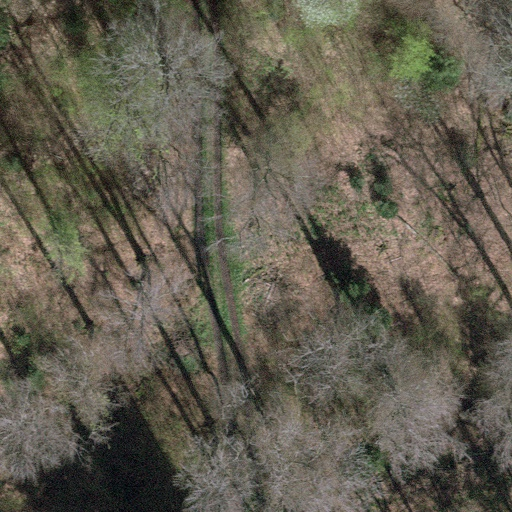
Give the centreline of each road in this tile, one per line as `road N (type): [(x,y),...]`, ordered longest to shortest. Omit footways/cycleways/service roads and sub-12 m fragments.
road 1 (track): [(257,511),(211,175),(206,0)]
road 2 (track): [(253,493),(511,465)]
